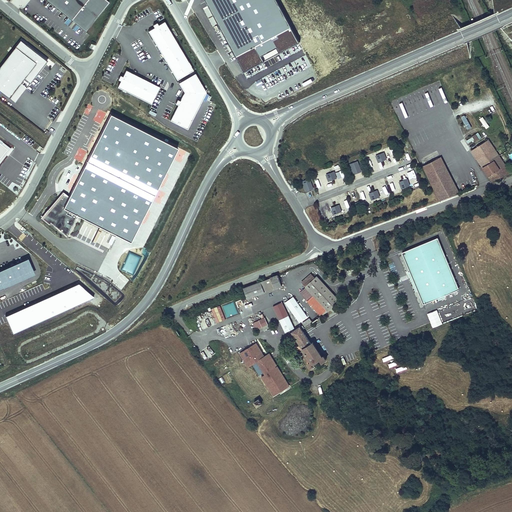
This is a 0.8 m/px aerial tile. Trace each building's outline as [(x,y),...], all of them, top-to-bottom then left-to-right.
[(108,2),(105,0),(46,0),(73,21),(73,20),(85,29),(92,20),(93,21),(108,2)] [(157,25),(156,23),(153,25),(154,27),(148,31),(176,80),(193,71),(164,22),(157,25)] [(26,88),(44,65),(38,60),(40,57),(20,41),(0,66),(0,91),(9,98),(20,84),(26,88)] [(46,61),(40,57),(38,60),(44,65),(46,61)] [(159,87),(125,70),(122,77),(120,75),(118,79),(120,80),(117,87),(150,104),(159,87)] [(198,79),(183,89),(187,96),(173,123),(188,132),(208,95),(198,79)] [(15,103),(26,88),(20,84),(9,98),(15,103)] [(178,149),(111,115),(68,198),(63,208),(77,215),(130,242),(178,149)] [(467,129),(471,128),(465,115),(461,117),(467,129)] [(480,118),(485,129),(488,127),(483,116),(480,118)] [(477,123),(475,125),(482,136),(485,135),(477,123)] [(472,143),(478,139),(475,134),(469,138),(472,143)] [(509,174),(511,173),(488,139),(471,150),(491,180),(509,174)] [(0,163),(11,149),(0,141),(0,144),(7,150),(0,159),(0,163)] [(378,162),(386,159),(384,153),(383,153),(384,156),(378,158),(377,155),(376,156),(378,162)] [(422,165),(441,200),(459,192),(440,155),(422,165)] [(361,171),(357,161),(350,164),(354,174),(361,171)] [(328,181),(337,178),(335,172),(333,172),(334,175),(331,176),(328,177),(327,175),(326,175),(328,181)] [(311,185),(310,182),(311,182),(310,179),(304,181),(308,190),(314,188),(313,185),(311,185)] [(401,188),(410,185),(408,179),(406,179),(407,182),(401,185),(400,182),(399,182),(401,188)] [(371,200),(380,196),(377,190),(376,191),(377,194),(371,196),(370,193),(369,194),(371,200)] [(65,238),(77,215),(63,208),(68,198),(63,195),(61,199),(60,198),(42,219),(65,238)] [(333,214),(342,211),(339,205),(338,205),(339,208),(333,211),(332,208),(331,208),(333,214)] [(437,242),(406,253),(426,306),(457,294),(437,242)] [(0,272),(0,288),(33,274),(27,260),(0,272)] [(278,275),(243,288),(250,303),(267,295),(265,290),(274,286),(278,297),(287,293),(278,275)] [(316,275),(304,284),(325,309),(338,301),(316,275)] [(115,302),(122,296),(118,292),(112,299),(115,302)] [(227,318),(238,314),(234,302),(222,306),(227,318)] [(216,323),(225,320),(220,305),(211,309),(216,323)] [(301,305),(293,310),(302,324),(309,319),(301,305)] [(427,313),(432,328),(442,324),(437,310),(427,313)] [(254,330),(268,325),(266,318),(252,322),(254,330)] [(299,324),(288,331),(290,335),(293,333),(311,362),(308,364),(311,368),(314,365),(313,363),(320,359),(322,362),(327,358),(323,354),(322,355),(314,341),(312,342),(303,329),(305,328),(304,326),(301,327),(299,324)] [(232,334),(231,325),(223,326),(224,334),(232,334)] [(290,386),(278,367),(276,368),(275,366),(276,365),(274,362),(273,363),(274,362),(272,358),(270,359),(267,356),(265,358),(256,344),(241,353),(249,366),(258,360),(265,371),(267,370),(269,373),(262,377),(274,396),(290,386)]
